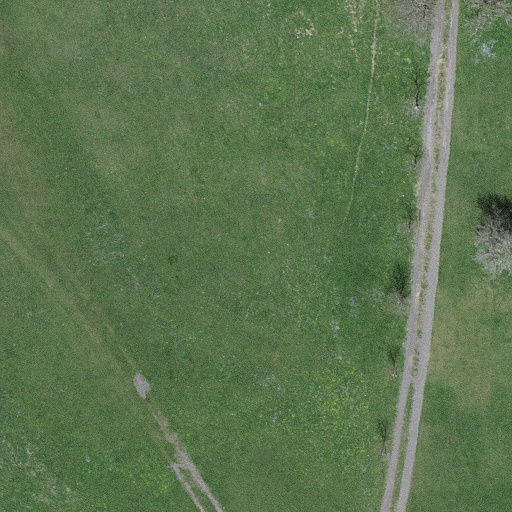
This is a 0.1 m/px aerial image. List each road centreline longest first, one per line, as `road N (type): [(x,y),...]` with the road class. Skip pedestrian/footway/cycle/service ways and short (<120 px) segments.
road 1 (track): [(452,0),(397,511)]
road 2 (track): [(207,511),(170,467),(55,210)]
